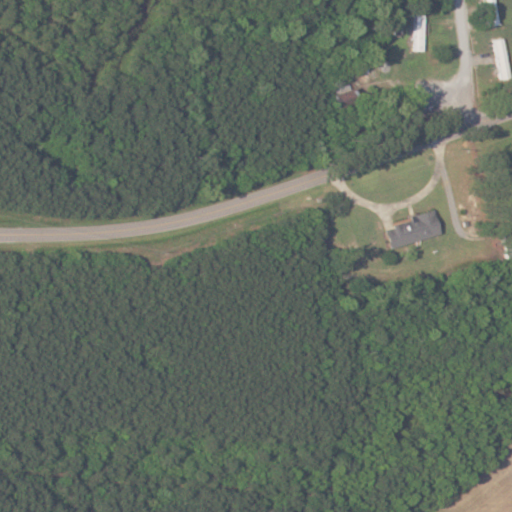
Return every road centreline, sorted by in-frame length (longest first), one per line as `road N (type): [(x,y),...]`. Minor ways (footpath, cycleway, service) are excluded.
road 1 (residential): [(0,228),(119,227),(195,215),(511,109)]
road 2 (residential): [(476,123),(466,0)]
